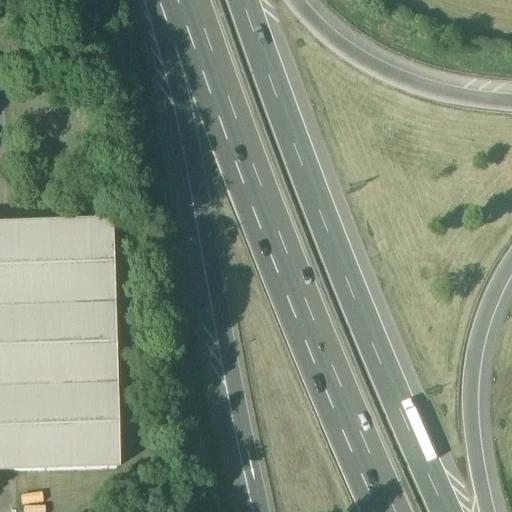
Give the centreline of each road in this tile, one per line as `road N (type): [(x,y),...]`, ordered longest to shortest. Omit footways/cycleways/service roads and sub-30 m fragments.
road 1 (motorway): [(451,511),(241,0)]
road 2 (motorway): [(190,20),(396,511)]
road 3 (motorway): [(190,20),(183,109),(264,511)]
road 4 (motorway): [(487,511),(475,457),(475,345),(511,260)]
road 5 (motorway): [(511,99),(454,92),(374,64),(293,0)]
